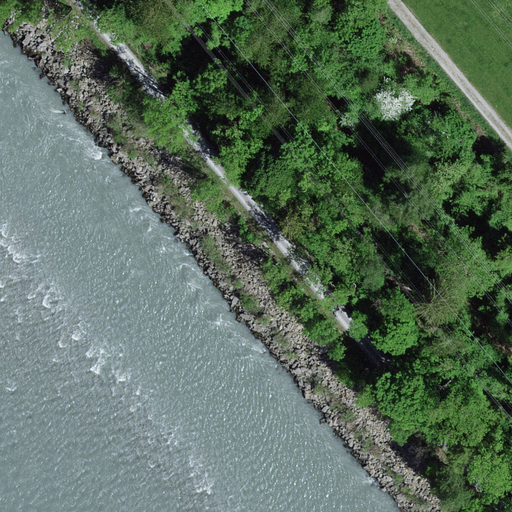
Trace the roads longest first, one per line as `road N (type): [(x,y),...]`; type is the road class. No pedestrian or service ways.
road 1 (track): [(509,511),(85,0)]
road 2 (unknown): [(511,282),(373,131),(261,34),(246,0)]
